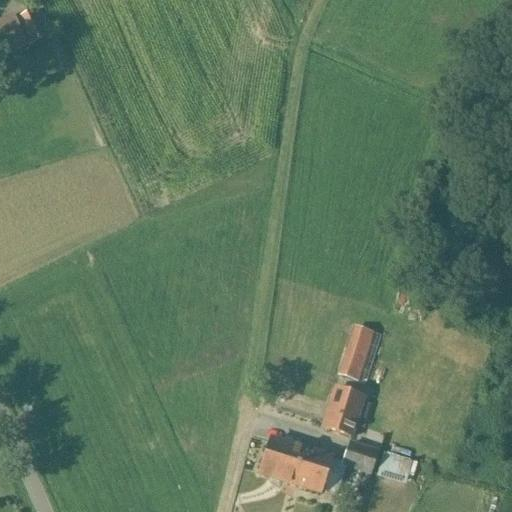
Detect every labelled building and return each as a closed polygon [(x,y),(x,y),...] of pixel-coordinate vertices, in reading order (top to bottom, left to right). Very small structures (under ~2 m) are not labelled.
[(35,13),(17,22),(28,46),(46,37),(35,13)] [(11,17),(0,22),(0,58),(25,46),(11,17)] [(372,334),(355,329),(339,378),(364,387),(381,338),(372,335),(372,334)] [(363,398),(336,390),(323,431),(350,439),(354,426),(361,404),(363,398)] [(367,406),(361,404),(354,426),(362,429),(369,407),(367,406)] [(330,461),(269,442),(258,476),(319,496),(320,493),(330,462),(330,461)] [(378,455),(348,445),(341,466),(341,467),(344,468),(371,476),(378,455)] [(417,465),(380,455),(374,474),(410,485),(416,467),(417,465)] [(341,466),(330,462),(320,493),(334,497),(344,468),(341,467),(341,466)]
